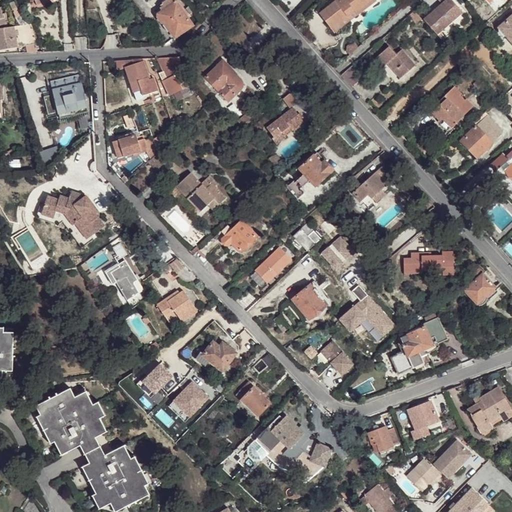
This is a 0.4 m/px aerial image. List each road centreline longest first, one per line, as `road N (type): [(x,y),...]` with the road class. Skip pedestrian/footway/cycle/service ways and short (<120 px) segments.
road 1 (residential): [(511,354),(370,407),(342,411),(325,400),(102,165),(93,58)]
road 2 (residential): [(511,278),(258,0)]
road 3 (residential): [(93,58),(179,51),(239,0)]
road 4 (unknown): [(334,83),(430,0)]
